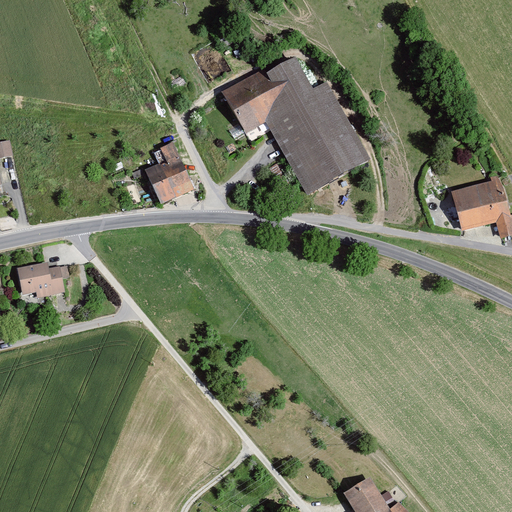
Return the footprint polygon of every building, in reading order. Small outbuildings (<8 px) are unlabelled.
[(293,55),(223,91),(243,128),(264,117),(304,193),(369,158),(325,75),(308,84),(293,55)] [(192,188),(170,141),(156,147),(163,161),(141,170),(157,203),(192,188)] [(498,179),(448,189),(456,230),(493,223),(495,237),(511,233),(511,213),(505,215),(498,179)] [(53,259),(21,265),(26,291),(40,289),(41,293),(67,289),(63,264),(54,265),(53,259)] [(366,472),(336,491),(349,511),(408,511),(398,496),(386,503),(366,472)]
